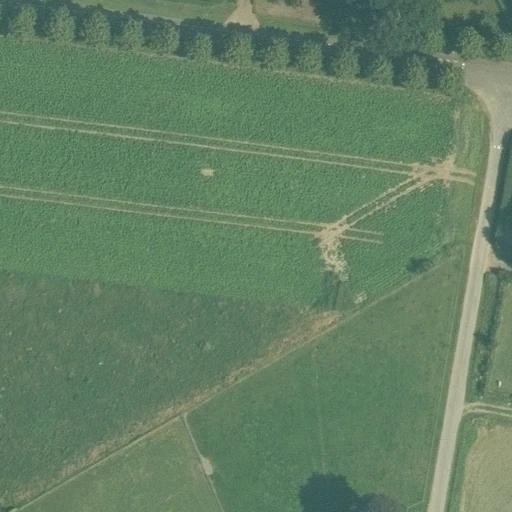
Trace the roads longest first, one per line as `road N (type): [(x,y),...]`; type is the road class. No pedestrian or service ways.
road 1 (tertiary): [(0,9),(508,78)]
road 2 (unclassified): [(433,511),(508,78)]
